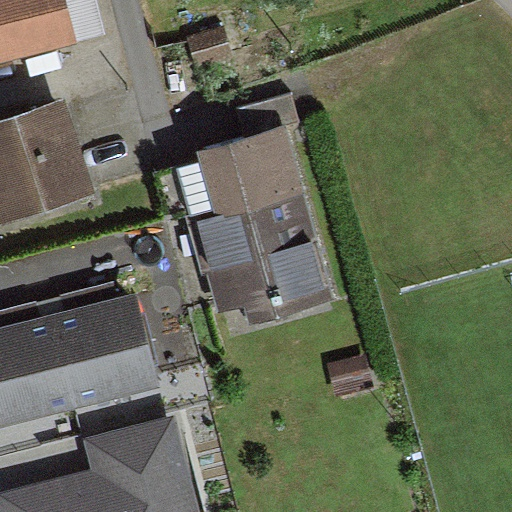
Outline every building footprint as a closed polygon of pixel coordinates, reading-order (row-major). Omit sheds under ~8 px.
[(91,0),(22,0),(0,5),(0,74),(104,50),(91,0)] [(64,87),(0,107),(0,212),(94,182),(64,87)] [(333,292),(286,115),(198,138),(215,203),(193,209),(219,305),(246,298),(250,314),(333,292)] [(137,284),(0,317),(0,416),(160,377),(137,284)] [(0,485),(0,502),(2,511),(202,511),(177,410),(84,433),(91,463),(0,485)]
